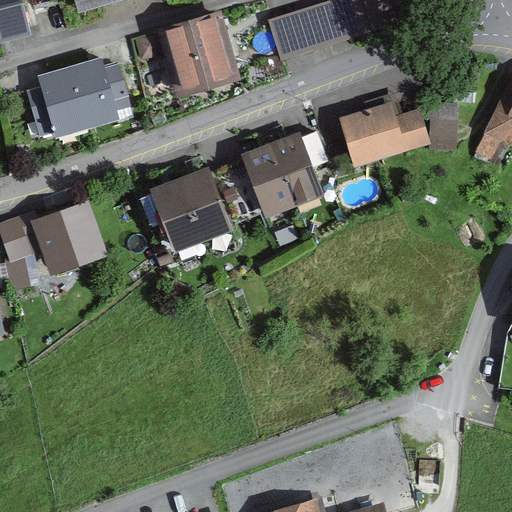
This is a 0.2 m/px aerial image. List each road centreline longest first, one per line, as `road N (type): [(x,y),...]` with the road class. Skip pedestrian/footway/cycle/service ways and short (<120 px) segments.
road 1 (residential): [(511,14),(295,80),(0,192)]
road 2 (residential): [(511,261),(475,356),(455,380),(105,511)]
road 3 (residential): [(231,0),(0,66)]
